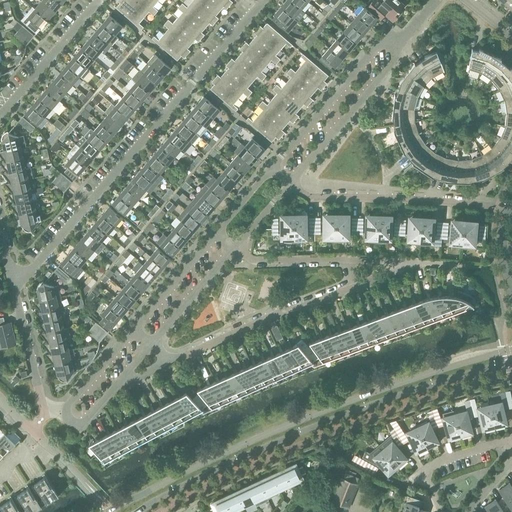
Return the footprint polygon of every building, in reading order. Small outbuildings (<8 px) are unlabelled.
[(57,0),(41,0),(41,1),(55,12),(62,4),(57,0)] [(139,23),(144,17),(143,16),(123,0),(117,0),(117,1),(120,3),(116,8),(141,30),(143,27),(139,23)] [(154,12),(140,0),(123,0),(143,16),(144,17),(149,12),(153,16),(155,13),(154,12)] [(153,7),(158,1),(156,0),(140,0),(154,12),(155,13),(158,11),(153,7)] [(192,0),(192,1),(193,3),(215,22),(218,18),(216,16),(220,11),(206,0),(192,0)] [(226,9),(229,5),(223,0),(206,0),(220,11),(223,7),(226,9)] [(301,10),(288,0),(286,0),(280,7),(294,18),(297,21),(298,22),(300,24),(301,22),(299,21),(305,14),(301,10)] [(305,0),(288,0),(301,10),(308,2),(305,0)] [(367,9),(378,18),(380,20),(384,15),(393,22),(397,17),(396,16),(405,6),(397,0),(384,0),(380,5),(374,0),(367,9)] [(48,20),(55,12),(41,1),(34,9),(48,20)] [(212,25),(215,22),(193,3),(192,1),(187,7),(182,3),(180,6),(182,7),(206,28),(209,23),(212,25)] [(341,2),(334,10),(337,13),(344,4),(341,2)] [(202,32),(206,28),(182,7),(180,6),(178,8),(182,12),(177,18),(181,20),(201,38),(204,35),(202,32)] [(297,21),(294,18),(280,7),(273,15),(275,17),(272,20),(287,33),(288,33),(298,22),(297,21)] [(365,7),(357,16),(370,27),(378,18),(367,9),(365,7)] [(36,34),(48,20),(34,9),(27,17),(23,22),(26,25),(36,34)] [(330,21),(337,13),(334,10),(326,18),(330,21)] [(324,16),(321,13),(316,18),(320,21),(324,16)] [(109,15),(102,24),(115,35),(122,27),(109,15)] [(357,16),(350,24),(363,35),(370,27),(357,16)] [(168,20),(166,22),(191,44),(195,40),(198,42),(201,38),(181,20),(177,18),(172,23),(168,20)] [(187,49),(191,44),(166,22),(164,25),(168,29),(163,34),(164,35),(187,55),(190,51),(187,49)] [(260,26),(257,29),(281,49),(285,44),(290,48),(292,45),(267,23),(263,28),(260,26)] [(102,24),(95,32),(111,46),(118,38),(115,35),(102,24)] [(306,29),(310,32),(315,27),(311,24),(306,29)] [(356,43),(363,35),(350,24),(343,32),(356,43)] [(22,26),(18,31),(30,41),(34,36),(22,26)] [(319,26),(313,34),(316,37),(323,29),(319,26)] [(276,55),(281,49),(257,29),(254,33),(256,35),(253,39),(278,61),(280,59),(276,55)] [(30,41),(18,31),(14,35),(26,46),(30,41)] [(95,32),(88,40),(101,51),(101,52),(104,54),(111,46),(95,32)] [(349,51),(356,43),(343,32),(336,40),(349,51)] [(164,35),(163,34),(158,40),(154,36),(151,39),(177,61),(181,56),(184,58),(187,55),(164,35)] [(312,42),(316,37),(313,34),(308,39),(312,42)] [(276,64),(278,61),(253,39),(248,44),(246,42),(243,45),(267,66),(271,60),(276,64)] [(88,40),(81,48),(94,60),(101,52),(101,51),(88,40)] [(342,59),(349,51),(336,40),(329,48),(342,59)] [(134,51),(137,54),(139,55),(146,47),(141,43),(134,51)] [(261,72),(267,66),(243,45),(239,49),(242,51),(238,56),(264,78),(266,76),(261,72)] [(81,48),(74,57),(87,68),(94,60),(81,48)] [(335,68),(342,59),(329,48),(321,57),(320,59),(331,68),(332,66),(335,68)] [(480,73),(490,54),(479,49),(478,50),(472,49),(468,69),(473,71),(480,73)] [(444,71),(436,51),(436,52),(424,56),(424,57),(420,60),(433,78),(435,76),(444,71)] [(163,77),(171,68),(154,54),(147,63),(163,77)] [(305,60),(300,66),(324,87),(327,83),(324,81),(328,76),(303,54),(300,56),(305,60)] [(490,80),(505,64),(501,60),(501,59),(490,54),(480,73),(487,78),(490,80)] [(229,62),(252,82),(257,77),(262,80),(264,78),(238,56),(234,61),(232,58),(229,62)] [(66,65),(80,76),(83,79),(90,71),(87,68),(74,57),(66,65)] [(126,59),(120,67),(126,72),(133,65),(126,59)] [(433,78),(420,60),(415,64),(414,64),(407,73),(424,87),(424,86),(429,81),(433,78)] [(247,88),(252,82),(229,62),(225,65),(228,68),(224,72),(250,94),(252,92),(247,88)] [(156,85),(163,77),(147,63),(140,71),(156,85)] [(509,68),(505,64),(490,80),(493,83),(499,90),(511,81),(511,70),(510,68),(509,68)] [(73,84),(80,76),(66,65),(60,73),(73,84)] [(321,90),(324,87),(300,66),(295,72),(291,68),(289,70),(314,92),(318,88),(321,90)] [(156,85),(140,71),(139,70),(132,78),(149,93),(156,85)] [(291,77),(286,83),(310,103),(313,100),(310,97),(314,92),(289,70),(286,73),(291,77)] [(248,97),(250,94),(224,72),(220,77),(217,74),(217,75),(214,78),(238,98),(243,93),(248,97)] [(65,93),(73,84),(60,73),(52,82),(65,93)] [(399,84),(397,89),(418,97),(419,94),(424,87),(407,73),(399,84)] [(142,101),(149,93),(132,78),(125,86),(129,90),(142,101)] [(233,105),(238,98),(214,78),(211,82),(214,84),(210,89),(235,111),(238,108),(233,105)] [(511,81),(499,90),(502,96),(504,101),(511,98),(511,81)] [(59,101),(65,93),(52,82),(45,90),(58,101),(59,101)] [(307,107),(310,103),(286,83),(281,88),(276,85),(275,87),(300,109),(304,104),(307,107)] [(296,114),(300,109),(275,87),(272,90),(277,93),(272,99),(296,119),(299,116),(296,114)] [(393,107),(414,109),(417,101),(417,97),(418,97),(397,89),(395,95),(394,95),(393,107)] [(38,98),(51,109),(55,112),(63,104),(59,101),(58,101),(45,90),(38,98)] [(129,90),(122,98),(135,109),(142,101),(129,90)] [(100,99),(96,95),(91,100),(96,104),(100,99)] [(204,97),(196,105),(213,119),(220,111),(217,108),(204,97)] [(51,109),(38,98),(31,106),(44,117),(51,109)] [(122,98),(115,107),(128,118),(135,109),(122,98)] [(293,123),(296,119),(272,99),(267,105),(262,101),(260,103),(286,125),(290,121),(293,123)] [(282,130),(286,125),(260,103),(258,106),(262,110),(258,115),(282,136),(285,132),(282,130)] [(121,126),(128,118),(115,107),(111,104),(104,112),(108,115),(121,126)] [(206,128),(213,119),(196,105),(189,113),(203,124),(202,125),(206,128)] [(48,120),(44,117),(31,106),(24,115),(40,129),(48,120)] [(414,118),(414,109),(393,107),(391,119),(393,119),(394,125),(414,122),(414,118)] [(84,109),(80,114),(84,117),(87,119),(91,114),(88,112),(84,109)] [(189,113),(182,121),(195,133),(202,125),(203,124),(189,113)] [(121,126),(108,115),(101,123),(114,134),(121,126)] [(248,117),(246,120),(271,142),(276,137),(278,139),(282,136),(258,115),(253,121),(248,117)] [(30,132),(35,128),(22,117),(18,122),(30,132)] [(75,119),(70,125),(74,128),(79,123),(75,119)] [(182,121),(175,129),(192,144),(199,136),(195,133),(182,121)] [(399,143),(418,134),(416,126),(414,122),(394,125),(395,131),(394,132),(399,143)] [(114,134),(101,123),(94,131),(107,142),(114,134)] [(74,128),(70,125),(63,134),(67,137),(74,128)] [(500,138),(511,144),(511,127),(505,126),(503,130),(500,138)] [(221,136),(226,130),(222,127),(218,133),(221,136)] [(91,128),(84,137),(100,150),(107,142),(94,131),(91,128)] [(168,138),(181,149),(185,153),(192,144),(175,129),(168,138)] [(1,141),(4,152),(21,148),(26,147),(23,136),(18,137),(8,133),(8,132),(6,132),(4,133),(3,134),(2,136),(1,137),(1,138),(1,141)] [(57,136),(53,132),(47,139),(49,145),(57,136)] [(63,134),(59,139),(62,142),(67,137),(63,134)] [(405,154),(409,159),(425,145),(423,142),(418,134),(399,143),(404,154),(405,154)] [(261,141),(254,135),(245,146),(258,158),(265,149),(264,149),(267,146),(261,141)] [(93,159),(100,150),(84,137),(83,136),(76,144),(93,159)] [(168,138),(161,146),(174,158),(181,149),(168,138)] [(493,147),(507,163),(511,158),(511,144),(500,138),(496,144),(493,147)] [(76,144),(69,152),(85,167),(93,159),(76,144)] [(251,166),(258,158),(245,146),(244,147),(241,144),(234,152),(237,155),(238,155),(251,166)] [(413,163),(412,164),(422,171),(434,153),(428,147),(425,145),(409,159),(413,163)] [(161,146),(154,154),(167,166),(174,158),(161,146)] [(490,150),(482,155),(493,174),(504,168),(503,167),(507,163),(493,147),(492,148),(490,150)] [(0,157),(4,162),(4,163),(23,158),(21,148),(4,152),(0,152),(0,157)] [(64,172),(74,180),(85,167),(69,152),(68,153),(69,153),(66,156),(70,159),(65,164),(68,167),(64,172)] [(198,155),(194,160),(198,163),(202,158),(202,159),(205,155),(201,152),(198,155)] [(439,179),(445,159),(442,157),(434,153),(422,171),(433,178),(434,177),(439,179)] [(154,154),(147,163),(160,174),(167,166),(154,154)] [(404,154),(396,161),(403,170),(412,163),(404,154)] [(238,155),(237,155),(230,163),(243,174),(251,166),(238,155)] [(471,160),(475,180),(481,179),(482,180),(493,174),(482,155),(475,158),(471,160)] [(0,164),(7,173),(7,174),(26,169),(23,158),(4,163),(4,162),(0,163),(0,164)] [(457,183),(458,161),(450,160),(445,159),(439,179),(445,181),(445,182),(457,183)] [(194,160),(187,169),(190,172),(198,163),(194,160)] [(470,182),(475,180),(471,160),(470,160),(467,160),(458,161),(457,183),(470,183),(470,182)] [(164,177),(160,174),(147,163),(140,171),(157,186),(164,177)] [(230,163),(224,171),(237,182),(243,174),(230,163)] [(2,174),(9,184),(10,184),(28,180),(33,179),(31,168),(26,169),(7,174),(7,173),(2,174)] [(180,177),(183,180),(188,175),(190,172),(187,169),(180,177)] [(150,194),(157,186),(140,171),(133,179),(146,190),(150,194)] [(224,171),(216,179),(230,190),(237,182),(224,171)] [(60,173),(56,178),(67,188),(72,183),(60,173)] [(213,176),(205,185),(222,199),(230,190),(216,179),(213,176)] [(67,188),(56,178),(52,182),(64,192),(67,188)] [(139,198),(146,190),(133,179),(126,187),(139,198)] [(31,190),(28,180),(10,184),(9,184),(5,184),(4,185),(12,194),(12,195),(31,191),(31,190)] [(205,185),(198,193),(215,207),(222,199),(205,185)] [(126,187),(119,195),(132,207),(139,198),(126,187)] [(12,195),(12,194),(7,195),(14,205),(15,205),(33,201),(31,194),(35,193),(34,189),(31,190),(31,191),(12,195)] [(208,215),(215,207),(198,193),(191,201),(208,215)] [(124,215),(132,207),(119,195),(111,204),(124,215)] [(35,211),(41,210),(38,199),(33,201),(15,205),(14,205),(10,205),(9,206),(18,216),(19,216),(19,215),(35,211)] [(169,201),(165,206),(168,209),(173,204),(169,201)] [(184,209),(185,210),(201,224),(208,215),(191,201),(184,209)] [(109,206),(102,215),(115,226),(122,218),(109,206)] [(178,218),(181,220),(194,232),(201,224),(185,210),(178,218)] [(35,211),(19,215),(19,216),(21,226),(22,228),(23,230),(25,231),(27,232),(29,232),(31,232),(32,232),(31,230),(38,222),(38,221),(35,211)] [(102,215),(95,223),(108,234),(115,226),(102,215)] [(305,215),(293,216),(293,242),(306,241),(305,215)] [(324,241),(336,242),(336,215),(324,215),(324,241)] [(348,215),(336,215),(336,242),(348,241),(348,215)] [(282,241),(293,242),(293,216),(281,216),(282,241)] [(366,241),(378,243),(379,216),(367,216),(366,241)] [(391,217),(379,216),(378,243),(390,242),(391,217)] [(408,243),(419,245),(421,218),(410,218),(408,243)] [(424,218),(421,218),(419,245),(432,245),(432,241),(434,241),(434,245),(441,245),(441,237),(441,234),(442,233),(437,233),(432,233),(433,219),(424,218)] [(462,244),(464,220),(451,219),(450,225),(448,225),(447,225),(446,233),(450,233),(449,244),(450,244),(450,246),(461,248),(462,244)] [(174,229),(187,240),(194,232),(181,220),(174,229)] [(461,248),(472,248),(475,248),(475,247),(477,221),(464,220),(462,244),(461,248)] [(101,243),(108,234),(95,223),(88,231),(101,243)] [(180,248),(187,240),(174,229),(167,237),(180,248)] [(81,240),(94,251),(97,254),(105,246),(101,243),(88,231),(81,240)] [(156,243),(160,246),(173,257),(180,248),(167,237),(164,234),(156,243)] [(81,240),(74,248),(87,259),(94,251),(81,240)] [(74,248),(67,256),(80,267),(87,259),(74,248)] [(157,248),(150,256),(163,268),(170,259),(157,248)] [(156,276),(163,268),(150,256),(146,253),(143,256),(148,260),(143,265),(156,276)] [(83,270),(80,267),(67,256),(59,265),(76,279),(83,270)] [(149,284),(156,276),(143,265),(136,273),(149,284)] [(65,282),(69,277),(58,267),(54,272),(65,282)] [(142,292),(149,284),(136,273),(129,281),(142,292)] [(96,281),(92,278),(87,285),(91,288),(96,281)] [(40,302),(56,298),(61,297),(58,286),(53,287),(44,283),(44,281),(43,281),(41,282),(40,282),(40,283),(39,284),(38,285),(37,286),(37,288),(37,289),(37,290),(37,291),(38,297),(34,298),(35,302),(39,301),(40,302)] [(135,301),(142,292),(129,281),(122,289),(135,301)] [(122,289),(115,298),(128,309),(135,301),(122,289)] [(444,296),(442,296),(450,308),(453,313),(466,308),(472,306),(473,307),(473,306),(469,303),(473,299),(474,299),(474,298),(473,297),(469,295),(466,293),(462,292),(458,291),(457,292),(458,292),(458,298),(456,297),(453,296),(449,296),(444,296)] [(431,298),(441,312),(444,316),(453,313),(450,308),(442,296),(437,297),(431,298)] [(33,302),(33,303),(40,312),(40,313),(64,307),(61,297),(56,298),(40,302),(39,301),(35,302),(33,303),(33,302)] [(121,317),(128,309),(115,298),(108,306),(121,317)] [(435,320),(444,316),(441,312),(431,298),(429,298),(423,300),(421,301),(431,315),(435,320)] [(425,323),(435,320),(431,315),(421,301),(411,304),(422,319),(425,323)] [(417,327),(425,323),(422,319),(411,304),(402,307),(413,322),(417,327)] [(110,330),(121,317),(108,306),(101,314),(104,317),(100,322),(110,330)] [(40,313),(40,312),(35,313),(42,323),(43,324),(61,319),(66,318),(64,307),(40,313)] [(407,330),(417,327),(413,322),(402,307),(393,311),(403,326),(407,330)] [(398,334),(407,330),(403,326),(393,311),(384,314),(392,326),(394,329),(398,334)] [(388,337),(398,334),(394,329),(392,326),(384,314),(374,318),(385,333),(388,337)] [(379,341),(388,337),(385,333),(374,318),(365,321),(375,336),(379,341)] [(37,324),(45,333),(45,334),(64,329),(61,319),(43,324),(42,323),(38,324),(38,323),(37,324)] [(369,344),(379,341),(375,336),(365,321),(356,325),(366,340),(369,344)] [(0,347),(0,348),(15,344),(10,323),(0,325),(0,347)] [(99,325),(95,330),(103,337),(107,332),(99,325)] [(360,348),(369,344),(366,340),(356,325),(346,328),(357,343),(360,348)] [(277,340),(282,338),(277,327),(272,329),(277,340)] [(68,328),(64,329),(45,334),(45,333),(40,334),(47,344),(47,345),(66,340),(71,338),(68,328)] [(99,342),(103,337),(95,330),(91,328),(88,332),(99,342)] [(350,351),(360,348),(357,343),(346,328),(337,332),(347,347),(350,351)] [(342,355),(350,351),(347,347),(337,332),(328,335),(338,350),(342,355)] [(332,358),(342,355),(338,350),(328,335),(318,339),(329,354),(332,358)] [(312,363),(309,359),(308,357),(315,351),(311,345),(309,347),(302,339),(301,339),(302,339),(294,346),(288,348),(300,362),(303,367),(312,363)] [(308,357),(309,359),(312,363),(319,357),(323,362),(332,358),(329,354),(318,339),(309,342),(311,345),(315,351),(308,357)] [(50,355),(69,350),(66,340),(47,345),(47,344),(43,344),(42,345),(50,354),(50,355)] [(294,371),(303,367),(300,362),(288,348),(279,353),(290,367),(294,371)] [(53,365),(71,361),(76,360),(73,349),(69,350),(50,355),(50,354),(46,355),(45,355),(53,365)] [(279,353),(270,357),(281,371),(285,375),(294,371),(290,367),(279,353)] [(261,361),(272,375),(276,379),(285,375),(281,371),(270,357),(261,361)] [(74,371),(71,361),(53,365),(55,368),(57,376),(58,378),(60,381),(63,382),(66,382),(67,382),(67,380),(74,372),(74,371)] [(267,383),(276,379),(272,375),(261,361),(251,365),(263,379),(267,383)] [(258,387),(267,383),(263,379),(251,365),(242,369),(254,383),(258,387)] [(249,391),(258,387),(254,383),(242,369),(233,373),(245,387),(249,391)] [(240,395),(249,391),(245,387),(233,373),(224,377),(236,391),(240,395)] [(16,383),(20,379),(15,375),(12,379),(13,380),(11,382),(14,385),(16,383)] [(231,399),(240,395),(236,391),(224,377),(215,381),(227,395),(231,399)] [(206,385),(218,399),(222,404),(231,399),(227,395),(215,381),(206,385)] [(212,408),(222,404),(218,399),(206,385),(197,389),(199,392),(204,398),(197,404),(199,407),(201,410),(208,404),(212,408)] [(186,392),(177,397),(189,411),(193,415),(202,410),(201,410),(199,407),(197,404),(204,398),(199,392),(192,399),(186,392)] [(189,411),(177,397),(168,402),(180,416),(184,420),(193,415),(189,411)] [(184,420),(180,416),(168,402),(159,407),(171,420),(175,424),(184,420)] [(500,404),(490,406),(494,426),(505,424),(500,404)] [(490,406),(478,409),(483,429),(494,426),(490,406)] [(175,424),(171,420),(159,407),(150,412),(163,425),(166,429),(175,424)] [(460,435),(455,415),(453,411),(442,413),(443,419),(449,438),(460,435)] [(166,429),(163,425),(150,412),(141,416),(154,429),(158,434),(166,429)] [(465,413),(455,415),(460,435),(471,432),(465,413)] [(158,434),(154,429),(141,416),(133,421),(145,434),(149,438),(158,434)] [(416,425),(418,429),(426,447),(437,442),(428,424),(427,420),(416,425)] [(149,438),(145,434),(133,421),(124,426),(136,439),(140,443),(149,438)] [(390,423),(394,429),(398,436),(400,439),(405,435),(396,421),(390,423)] [(392,429),(390,423),(384,425),(386,431),(392,429)] [(140,443),(136,439),(124,426),(115,430),(127,443),(131,448),(140,443)] [(0,429),(0,447),(2,446),(8,452),(15,445),(0,429)] [(393,439),(398,436),(394,429),(389,432),(391,435),(393,439)] [(416,452),(426,447),(418,429),(407,433),(416,452)] [(21,439),(12,430),(7,436),(15,445),(21,439)] [(131,448),(127,443),(115,430),(106,435),(122,452),(131,448)] [(122,452),(106,435),(97,440),(110,453),(113,457),(122,452)] [(393,439),(391,435),(379,445),(383,451),(397,466),(405,459),(396,448),(398,446),(403,443),(400,439),(398,436),(393,439)] [(113,457),(110,453),(97,440),(88,444),(101,458),(105,462),(113,457)] [(388,474),(397,466),(383,451),(379,445),(369,453),(365,451),(362,458),(377,466),(377,467),(380,469),(382,467),(388,474)] [(91,447),(86,451),(91,456),(95,452),(91,447)] [(378,468),(354,455),(350,462),(374,476),(378,468)] [(296,464),(283,470),(290,485),(303,479),(303,478),(302,479),(300,475),(305,473),(302,466),(297,468),(296,465),(296,464)] [(278,491),(290,485),(283,470),(271,475),(278,491)] [(280,494),(278,491),(271,475),(259,481),(266,496),(268,499),(280,494)] [(37,496),(40,494),(46,504),(58,496),(53,489),(51,490),(44,478),(31,486),(37,496)] [(342,479),(333,501),(348,507),(357,484),(342,479)] [(259,481),(247,487),(254,502),(256,507),(268,501),(268,499),(266,496),(259,481)] [(503,496),(498,502),(497,502),(505,511),(510,505),(511,508),(511,486),(511,485),(510,483),(499,491),(503,496)] [(254,502),(247,487),(235,492),(242,507),(254,502)] [(33,511),(41,507),(37,499),(35,501),(27,489),(14,498),(22,511),(26,509),(27,511),(33,511)] [(235,492),(223,498),(229,511),(232,511),(242,507),(235,492)] [(423,511),(425,502),(408,496),(402,511),(423,511)] [(229,511),(223,498),(210,504),(211,504),(213,508),(208,510),(209,511),(229,511)] [(282,499),(279,504),(283,508),(287,503),(282,499)] [(18,511),(10,500),(0,506),(0,507),(0,506),(0,511),(20,511),(20,510),(18,511)] [(488,511),(505,511),(497,502),(498,502),(496,500),(485,507),(488,511)]
